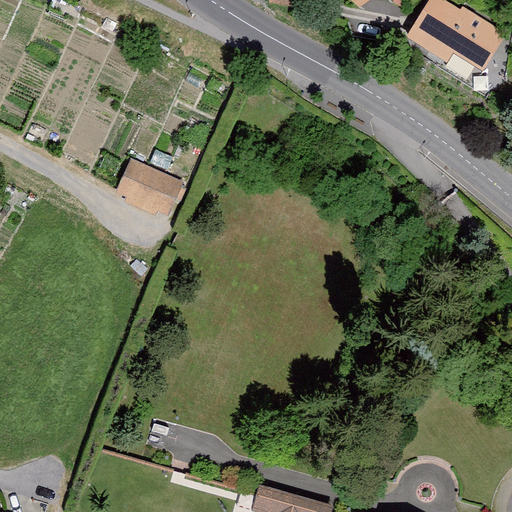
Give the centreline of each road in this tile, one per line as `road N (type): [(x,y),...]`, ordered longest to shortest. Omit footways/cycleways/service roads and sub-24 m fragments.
road 1 (tertiary): [(511,198),(386,101),(209,0)]
road 2 (track): [(0,136),(146,231)]
